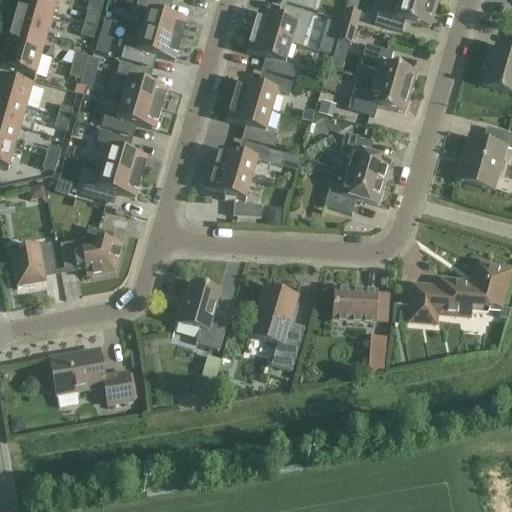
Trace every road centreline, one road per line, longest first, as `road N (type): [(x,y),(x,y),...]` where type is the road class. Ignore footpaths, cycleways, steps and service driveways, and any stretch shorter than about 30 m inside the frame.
road 1 (residential): [(157,236),(393,249),(416,204),(474,0)]
road 2 (residential): [(231,0),(157,236)]
road 3 (residential): [(0,329),(128,305),(141,293),(157,236)]
